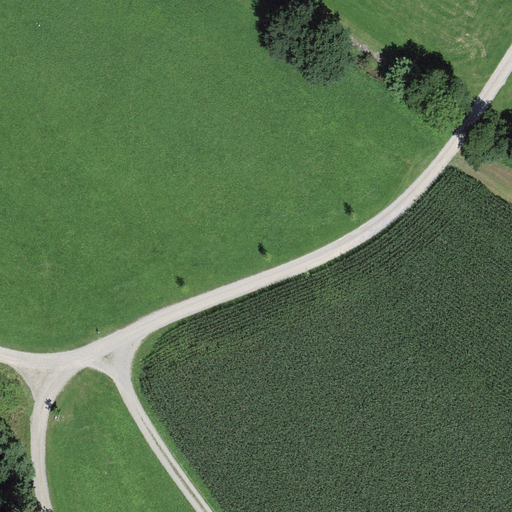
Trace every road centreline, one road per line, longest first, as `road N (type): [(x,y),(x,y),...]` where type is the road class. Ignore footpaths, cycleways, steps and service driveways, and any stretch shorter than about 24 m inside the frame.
road 1 (track): [(0,354),(49,373),(110,353),(149,324),(329,256),(401,207),(511,59)]
road 2 (track): [(110,353),(162,452),(206,511)]
road 3 (track): [(49,373),(37,462),(46,511)]
